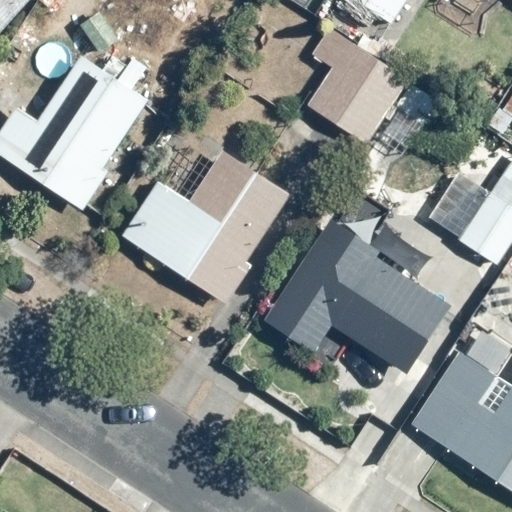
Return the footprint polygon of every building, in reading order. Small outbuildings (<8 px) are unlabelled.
[(0,0),(0,34),(31,0),(0,0)] [(406,0),(355,0),(391,23),(406,0)] [(373,29),(362,45),(350,38),(308,103),(368,141),(410,75),(392,64),(403,48),(373,29)] [(16,105),(0,129),(0,154),(82,209),(107,172),(103,169),(148,101),(81,57),(38,121),(16,105)] [(443,100),(410,81),(394,109),(427,128),(443,100)] [(511,158),(479,138),(461,168),(429,219),(496,261),(511,234),(511,158)] [(189,200),(158,180),(122,235),(228,304),(252,266),(247,262),(292,194),(222,149),(189,200)] [(332,220),(269,319),(316,349),(331,326),(404,373),(449,304),(377,259),(382,252),(332,220)] [(498,376),(458,350),(410,424),(511,489),(511,386),(495,413),(480,404),(498,376)]
